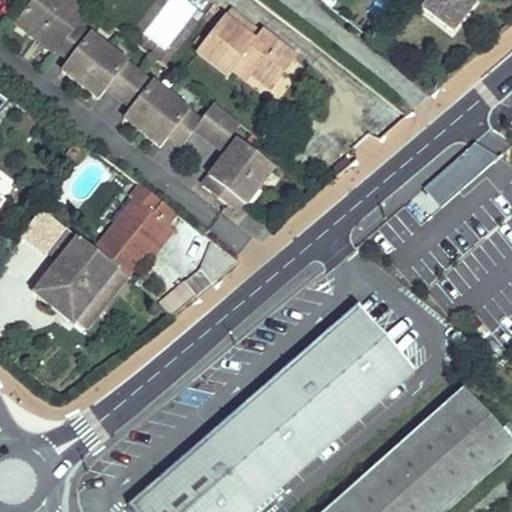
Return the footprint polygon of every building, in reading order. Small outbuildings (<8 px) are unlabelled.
[(27,30),(45,44),(48,40),(59,48),(58,49),(71,59),(63,69),(100,98),(107,88),(132,107),(125,117),(162,146),(169,136),(182,146),(195,129),(221,149),(241,124),(204,95),(191,112),(178,102),(179,102),(142,73),(141,74),(116,54),(117,53),(80,24),(79,25),(67,15),(78,0),(33,0),(20,17),(30,26),(27,30)] [(431,0),(443,9),(436,19),(467,42),(490,11),(476,1),(475,0),(431,0)] [(296,57),(263,32),(256,41),(227,19),(199,54),(227,76),(231,72),(237,64),(251,74),(270,89),(296,57)] [(48,40),(45,44),(56,52),(58,49),(59,48),(48,40)] [(245,82),(251,74),(237,64),(231,72),(245,82)] [(237,141),(202,186),(225,204),(232,196),(242,204),(244,206),(273,169),(237,141)] [(427,190),(441,206),(489,164),(475,148),(427,190)] [(147,251),(167,226),(155,217),(141,205),(151,194),(141,186),(131,197),(135,201),(94,252),(126,277),(147,251)] [(165,205),(151,194),(141,205),(155,217),(156,216),(165,205)] [(225,204),(236,212),(242,204),(232,196),(225,204)] [(126,277),(94,252),(42,210),(23,234),(62,266),(41,292),(85,328),(126,277)] [(153,255),(172,231),(167,226),(147,251),(153,255)] [(219,280),(234,260),(211,242),(195,263),(219,280)] [(176,314),(195,294),(182,281),(162,301),(176,314)] [(256,511),(415,372),(357,307),(225,424),(218,415),(199,431),(207,440),(130,508),(133,511),(256,511)] [(447,511),(511,455),(511,444),(463,390),(326,511),(447,511)]
